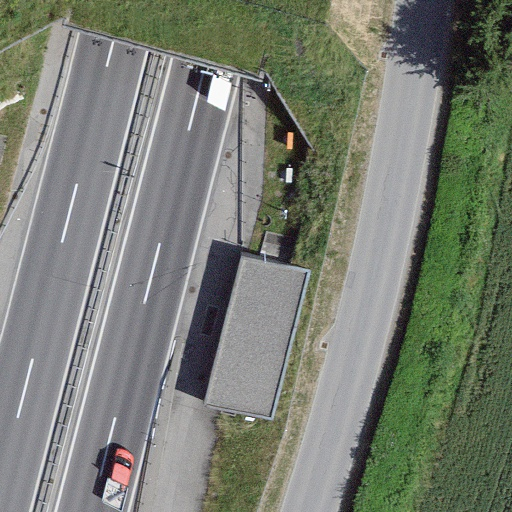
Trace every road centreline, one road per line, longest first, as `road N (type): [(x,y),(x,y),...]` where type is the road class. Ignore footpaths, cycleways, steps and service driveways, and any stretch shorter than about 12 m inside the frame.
road 1 (motorway): [(88,511),(220,0)]
road 2 (tertiary): [(422,0),(387,219),(309,511)]
road 3 (motorway): [(123,0),(0,482)]
